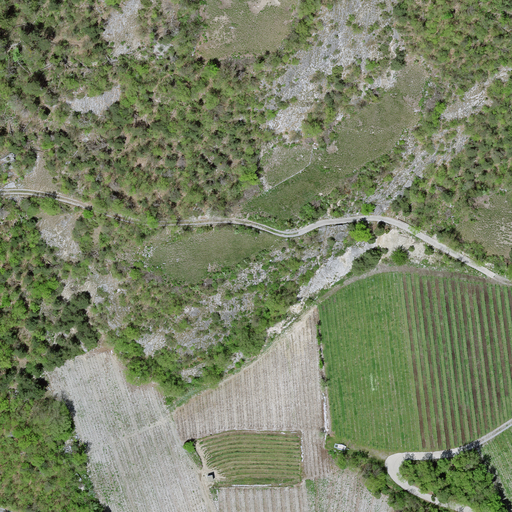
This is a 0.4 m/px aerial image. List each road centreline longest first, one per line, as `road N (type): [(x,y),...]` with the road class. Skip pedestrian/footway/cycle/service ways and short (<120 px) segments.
road 1 (track): [(511,281),(369,217),(284,233),(244,223),(146,224),(50,195),(0,193)]
road 2 (track): [(465,511),(404,485),(391,465),(405,456),(463,452),(511,422)]
